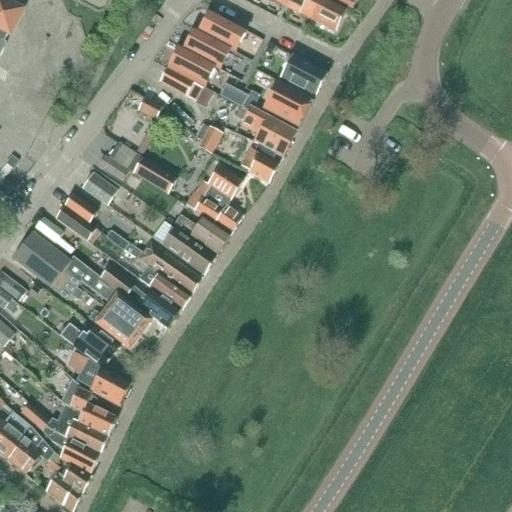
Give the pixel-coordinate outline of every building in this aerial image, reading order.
[(0,0),(0,57),(7,44),(4,43),(8,36),(10,37),(24,10),(2,0),(0,0)] [(305,0),(303,4),(296,0),(289,0),(285,8),(334,33),(346,11),(324,0),(305,0)] [(333,0),(353,10),(358,0),(333,0)] [(201,34),(200,35),(231,51),(235,54),(247,32),(215,16),(211,14),(201,34)] [(186,51),(185,52),(216,68),(215,69),(220,71),(231,51),(200,35),(201,34),(196,31),(186,51)] [(270,45),(266,53),(272,56),(276,48),(270,45)] [(172,66),(170,70),(205,89),(215,69),(216,68),(185,52),(186,51),(181,49),(172,66)] [(293,57),(278,84),(314,102),(328,76),(293,57)] [(168,70),(160,84),(196,103),(203,90),(168,70)] [(278,84),(264,110),(300,129),(314,102),(278,84)] [(227,86),(221,98),(228,102),(234,90),(227,86)] [(234,90),(228,102),(236,106),(242,94),(234,90)] [(242,94),(236,106),(243,110),(249,98),(242,94)] [(145,100),(139,112),(156,122),(162,109),(145,100)] [(259,146),(276,155),(283,159),(297,134),(251,109),(244,121),(262,131),(255,144),(259,146)] [(212,156),(222,136),(211,130),(200,150),(212,156)] [(276,155),(259,146),(255,153),(251,151),(242,167),(250,171),(249,174),(269,185),(279,166),(273,163),(276,155)] [(105,157),(99,168),(128,187),(134,177),(129,173),(130,173),(105,157)] [(144,160),(135,174),(169,196),(178,182),(144,160)] [(204,199),(194,213),(231,238),(244,220),(227,209),(244,183),(220,168),(208,186),(211,188),(204,199)] [(94,176),(83,191),(108,208),(118,193),(94,176)] [(4,181),(0,187),(0,192),(7,197),(7,198),(14,189),(4,181)] [(74,196),(65,209),(90,226),(99,213),(74,196)] [(97,231),(90,226),(65,209),(56,221),(88,244),(97,231)] [(204,221),(200,225),(198,229),(181,217),(175,227),(191,238),(190,239),(218,259),(231,240),(204,221)] [(44,220),(36,230),(56,245),(64,236),(44,220)] [(217,261),(189,241),(165,224),(154,240),(206,278),(217,261)] [(112,234),(107,240),(120,250),(125,253),(130,246),(112,234)] [(13,260),(51,290),(71,264),(70,263),(32,235),(13,260)] [(152,272),(191,301),(203,282),(151,246),(144,256),(130,246),(125,253),(138,263),(148,270),(152,272)] [(74,258),(70,263),(71,264),(51,290),(67,302),(82,284),(95,294),(95,293),(111,305),(107,312),(140,338),(151,323),(125,303),(115,296),(118,292),(101,280),(74,258)] [(138,263),(135,267),(145,274),(148,270),(138,263)] [(118,292),(115,296),(125,303),(127,300),(142,312),(141,312),(168,331),(180,315),(181,316),(182,314),(154,294),(150,300),(110,269),(101,280),(118,292)] [(145,287),(154,294),(173,307),(182,314),(191,301),(152,272),(145,281),(148,283),(145,287)] [(2,275),(0,277),(0,288),(20,303),(27,294),(2,275)] [(78,290),(72,297),(79,302),(85,295),(78,290)] [(0,291),(0,307),(5,311),(13,301),(0,291)] [(140,338),(107,312),(102,318),(95,313),(90,321),(129,352),(140,338)] [(0,322),(0,345),(5,350),(16,337),(0,322)] [(70,326),(61,338),(103,371),(121,349),(96,330),(82,348),(79,346),(85,338),(70,326)] [(83,374),(78,384),(120,407),(125,399),(128,398),(131,392),(130,389),(131,387),(103,372),(98,382),(83,374)] [(79,425),(109,440),(117,422),(88,408),(94,398),(73,382),(61,405),(67,408),(66,409),(83,417),(79,425)] [(92,476),(100,458),(47,432),(50,424),(30,405),(22,415),(43,433),(51,443),(51,444),(66,451),(61,461),(92,476)] [(100,458),(109,440),(79,425),(83,417),(66,409),(60,424),(53,420),(47,432),(100,458)] [(0,455),(5,460),(31,428),(22,420),(12,432),(2,423),(0,425),(0,455)] [(49,464),(51,462),(56,455),(31,428),(5,460),(24,476),(40,457),(48,464),(49,464)] [(61,471),(51,462),(49,464),(47,467),(56,478),(59,474),(61,471)] [(71,491),(62,507),(68,511),(75,511),(93,479),(72,467),(66,479),(59,474),(56,478),(56,479),(71,491)] [(71,491),(56,479),(47,495),(62,507),(71,491)] [(9,503),(3,510),(5,511),(20,511),(17,509),(9,503)]
